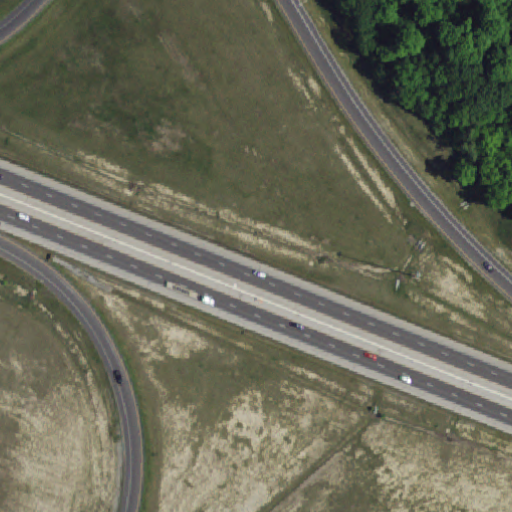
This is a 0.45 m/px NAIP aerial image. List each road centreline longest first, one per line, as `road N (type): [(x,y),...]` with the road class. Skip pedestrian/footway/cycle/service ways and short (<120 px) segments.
road 1 (motorway): [(511,382),(0,175)]
road 2 (motorway): [(0,210),(511,411)]
road 3 (motorway): [(511,285),(430,206),(360,120),(284,0)]
road 4 (motorway): [(0,244),(88,317),(114,367),(134,459),(128,511)]
